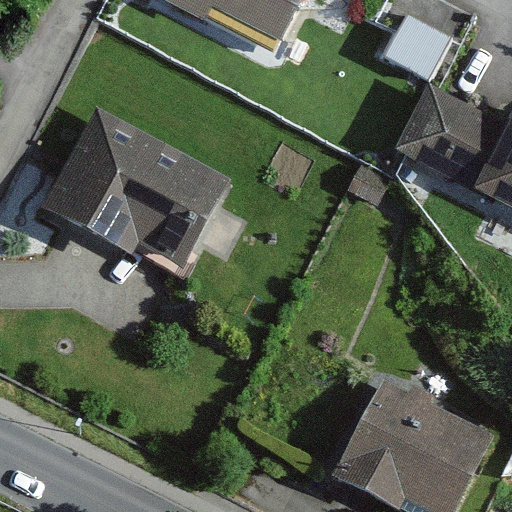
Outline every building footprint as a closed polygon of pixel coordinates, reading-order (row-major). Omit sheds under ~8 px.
[(170,0),(164,14),(212,37),(220,21),(288,53),(313,0),(170,0)] [(437,77),(454,31),(406,14),(389,60),(437,77)] [(511,133),(434,98),(403,167),(511,216),(511,133)] [(233,192),(100,126),(50,226),(140,271),(146,259),(188,281),(233,192)] [(407,511),(411,506),(423,511),(460,511),(494,441),(391,392),(345,488),(396,511),(407,511)]
